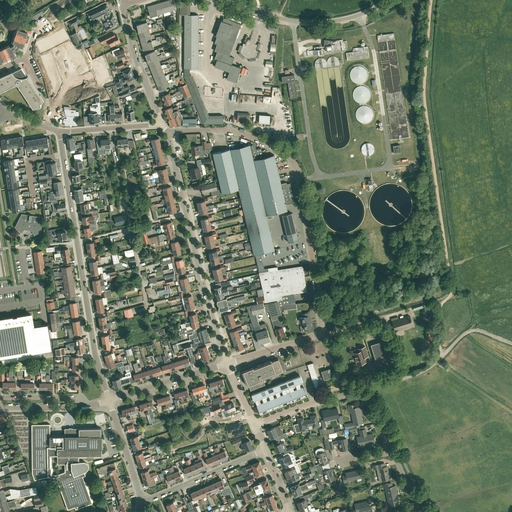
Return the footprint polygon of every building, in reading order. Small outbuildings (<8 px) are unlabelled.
[(173,0),(169,0),(166,1),(169,11),(176,9),(173,0)] [(169,11),(166,1),(160,3),(163,13),(169,11)] [(160,3),(154,4),(157,15),(163,13),(160,3)] [(88,16),(88,17),(90,23),(102,17),(101,16),(105,14),(106,17),(108,21),(107,22),(109,25),(106,27),(104,28),(105,29),(106,31),(115,27),(115,26),(118,24),(118,25),(118,24),(113,14),(112,14),(111,15),(109,12),(110,12),(110,11),(107,5),(107,4),(106,4),(100,8),(98,9),(88,13),(88,14),(89,16),(88,17),(88,16)] [(157,15),(154,4),(147,6),(150,17),(157,15)] [(198,33),(198,15),(184,15),(184,68),(198,68),(198,40),(200,40),(200,33),(198,33)] [(75,18),(68,22),(70,26),(77,23),(80,21),(78,17),(75,18)] [(215,59),(217,59),(214,66),(229,72),(226,79),(236,82),(241,68),(232,65),(234,58),(229,56),(241,24),(224,18),(222,21),(221,21),(216,36),(217,36),(215,43),(217,44),(215,51),(217,52),(215,59)] [(138,31),(148,29),(147,22),(136,25),(138,31)] [(32,30),(19,26),(13,43),(14,43),(14,45),(10,46),(10,45),(0,49),(0,62),(1,62),(1,61),(14,54),(13,52),(19,49),(20,45),(22,46),(27,32),(31,33),(32,30)] [(59,28),(56,29),(62,42),(69,39),(64,30),(61,31),(59,28)] [(51,36),(51,37),(55,46),(56,45),(62,42),(56,29),(52,31),(54,35),(51,36)] [(148,29),(138,31),(140,38),(150,35),(148,29)] [(80,41),(76,34),(77,33),(76,30),(70,33),(71,36),(75,43),(76,46),(82,43),(81,40),(80,41)] [(102,44),(108,41),(111,47),(120,42),(116,34),(115,35),(113,32),(99,38),(102,44)] [(44,33),(41,35),(48,49),(48,50),(55,46),(54,46),(55,46),(51,37),(50,37),(47,39),(44,33)] [(40,42),(37,43),(42,52),(48,49),(41,35),(38,37),(38,38),(40,42)] [(152,42),(150,35),(140,38),(141,44),(152,42)] [(96,38),(89,41),(84,44),(86,47),(97,42),(96,38)] [(321,49),(312,50),(307,51),(307,56),(313,55),(320,54),(320,55),(323,55),(323,54),(325,54),(326,53),(345,50),(347,47),(346,40),(342,41),(341,40),(340,40),(340,41),(335,41),(328,40),(328,45),(325,46),(326,47),(322,48),(322,46),(321,46),(321,49)] [(70,42),(65,45),(69,54),(75,51),(70,42)] [(152,42),(141,44),(143,51),(153,48),(152,42)] [(347,60),(369,57),(367,46),(353,48),(353,50),(352,50),(353,52),(346,53),(347,60)] [(124,55),(125,55),(123,49),(120,50),(119,47),(112,50),(113,54),(113,56),(117,55),(118,57),(122,56),(122,57),(124,56),(125,56),(124,55)] [(69,54),(72,61),(85,54),(83,51),(79,53),(78,50),(75,51),(69,54)] [(157,57),(155,51),(145,55),(147,61),(157,57)] [(41,61),(39,62),(40,65),(42,65),(44,64),(54,60),(51,53),(42,57),(43,60),(41,61)] [(85,54),(72,61),(75,67),(84,62),(83,60),(87,58),(85,54)] [(157,57),(147,61),(150,67),(160,63),(157,57)] [(102,58),(93,61),(95,68),(108,63),(107,60),(103,61),(102,58)] [(43,67),(41,68),(43,72),(56,67),(54,60),(44,64),(45,67),(43,67)] [(84,62),(75,67),(78,73),(87,69),(86,66),(90,64),(88,60),(84,62)] [(108,63),(95,68),(97,75),(107,72),(106,72),(105,68),(110,67),(108,63)] [(162,69),(160,63),(150,67),(152,73),(162,69)] [(56,67),(43,72),(44,75),(46,75),(48,74),(49,77),(58,73),(59,73),(56,66),(56,67)] [(116,69),(117,72),(122,70),(123,71),(124,74),(121,75),(121,74),(118,75),(118,76),(119,78),(132,73),(131,68),(129,69),(125,70),(123,66),(116,69)] [(0,92),(16,85),(18,85),(33,108),(41,106),(41,103),(43,102),(43,101),(44,100),(40,94),(39,95),(27,77),(28,76),(27,77),(21,68),(13,73),(12,72),(13,73),(0,79),(0,92)] [(162,69),(152,73),(155,80),(165,75),(162,69)] [(107,72),(97,75),(97,76),(100,83),(113,79),(112,75),(108,76),(107,73),(107,72)] [(48,80),(46,81),(48,85),(61,80),(59,73),(58,73),(49,77),(50,80),(48,80)] [(134,78),(132,73),(119,78),(114,80),(115,84),(123,81),(123,82),(127,80),(127,81),(128,82),(131,81),(131,79),(134,78)] [(297,98),(294,74),(281,76),(282,83),(287,82),(290,99),(297,98)] [(167,82),(165,75),(155,80),(157,86),(167,82)] [(95,79),(88,81),(93,95),(97,93),(95,89),(98,88),(95,79)] [(61,80),(48,85),(49,89),(51,88),(53,87),(54,90),(60,88),(64,87),(61,80)] [(82,84),(85,93),(88,92),(90,96),(93,95),(88,81),(82,84)] [(167,82),(157,86),(160,92),(170,88),(167,82)] [(82,83),(75,86),(80,99),(84,98),(82,94),(85,93),(82,84),(82,83)] [(189,91),(186,84),(180,87),(182,93),(189,91)] [(75,86),(68,89),(69,92),(70,92),(72,98),(75,97),(76,101),(80,99),(75,86)] [(54,90),(50,91),(51,94),(53,93),(54,96),(55,98),(58,99),(58,100),(59,100),(60,101),(64,93),(62,92),(60,88),(54,90)] [(129,89),(124,91),(120,93),(121,97),(131,94),(129,89)] [(64,93),(60,101),(61,101),(62,102),(62,101),(65,103),(68,102),(71,101),(71,103),(74,102),(72,98),(70,92),(69,92),(66,93),(65,93),(64,93)] [(174,96),(163,101),(165,106),(173,102),(176,101),(175,98),(177,98),(176,95),(174,96)] [(191,97),(189,98),(184,100),(186,106),(194,103),(191,97)] [(99,106),(98,103),(93,104),(93,108),(91,108),(91,113),(90,113),(90,122),(98,122),(98,114),(101,113),(100,106),(99,106)] [(116,121),(115,112),(115,105),(115,104),(109,105),(109,113),(105,113),(105,121),(116,121)] [(64,125),(76,126),(77,119),(78,119),(79,111),(76,111),(76,109),(64,109),(64,125)] [(178,110),(166,115),(168,119),(181,114),(180,114),(178,110)] [(249,114),(237,113),(237,121),(249,122),(249,114)] [(181,114),(168,119),(171,127),(180,123),(183,123),(183,126),(187,126),(188,126),(188,119),(183,120),(181,114)] [(260,114),(259,122),(270,124),(271,115),(260,114)] [(53,153),(51,141),(48,141),(47,137),(42,138),(43,147),(43,148),(48,147),(49,154),(53,153)] [(68,151),(75,150),(74,142),(73,142),(72,138),(66,139),(67,146),(68,146),(68,151)] [(90,138),(90,139),(86,140),(88,147),(86,148),(87,157),(92,156),(93,156),(93,154),(92,151),(94,150),(95,149),(94,147),(95,147),(93,139),(92,139),(92,138),(90,138)] [(153,146),(160,145),(159,138),(152,140),(152,139),(147,140),(147,143),(152,142),(153,146)] [(99,155),(101,154),(105,154),(110,153),(110,149),(112,149),(111,144),(109,144),(109,139),(101,140),(102,147),(97,147),(99,155)] [(128,141),(128,139),(117,140),(118,147),(129,146),(130,149),(135,148),(133,140),(128,141)] [(202,142),(202,145),(191,146),(192,155),(199,154),(199,156),(204,156),(203,149),(206,149),(206,141),(202,142)] [(211,159),(212,163),(215,162),(216,166),(222,193),(238,189),(240,194),(254,255),(274,250),(266,215),(287,210),(286,204),(294,202),(290,183),(287,184),(287,182),(281,184),(274,155),(263,158),(261,148),(256,149),(255,146),(255,145),(254,145),(254,144),(253,144),(252,144),(209,154),(210,159),(211,159)] [(74,162),(75,170),(83,169),(82,161),(81,154),(74,155),(75,161),(74,162)] [(163,156),(156,158),(157,163),(152,164),(153,167),(158,166),(158,165),(165,163),(163,156)] [(211,159),(210,159),(202,161),(203,165),(211,163),(212,167),(216,166),(215,162),(212,163),(211,159)] [(47,164),(48,169),(56,168),(56,162),(53,163),(52,160),(45,161),(46,164),(47,164)] [(190,169),(191,173),(190,174),(191,177),(192,177),(192,178),(201,176),(201,175),(203,174),(202,170),(201,165),(198,165),(198,167),(190,169)] [(56,168),(48,169),(49,178),(55,177),(55,174),(57,173),(56,168)] [(154,173),(152,174),(153,178),(155,178),(156,177),(160,177),(168,175),(166,168),(159,170),(159,169),(154,170),(154,173)] [(156,177),(155,178),(157,182),(157,185),(162,184),(162,183),(169,181),(168,175),(160,177),(156,177)] [(209,183),(202,185),(203,188),(197,189),(195,190),(197,196),(207,193),(207,190),(211,189),(209,183)] [(164,195),(165,195),(172,193),(170,186),(163,188),(163,187),(158,188),(159,191),(163,190),(164,195)] [(89,191),(88,188),(82,189),(74,190),(75,196),(83,194),(86,194),(83,194),(82,192),(89,191)] [(164,199),(161,199),(162,202),(160,202),(173,199),(172,193),(165,195),(166,198),(164,199)] [(198,208),(206,206),(205,202),(208,201),(208,198),(204,199),(204,200),(197,202),(198,208)] [(61,200),(58,201),(57,200),(52,201),(54,212),(59,211),(59,210),(66,209),(66,208),(66,207),(66,206),(65,205),(65,203),(61,203),(61,200)] [(98,210),(94,210),(94,208),(89,209),(88,203),(80,204),(82,213),(89,212),(89,215),(98,213),(98,210)] [(213,212),(212,209),(209,210),(208,209),(214,207),(213,204),(206,206),(198,208),(200,214),(207,212),(208,214),(213,212)] [(174,205),(167,207),(168,211),(164,213),(164,215),(169,214),(169,213),(176,212),(175,205),(174,205)] [(98,213),(89,215),(89,216),(83,217),(82,217),(83,224),(90,223),(94,222),(93,217),(99,216),(98,213)] [(42,231),(39,217),(22,214),(15,227),(21,233),(25,228),(31,229),(34,235),(42,231)] [(125,223),(123,215),(114,218),(116,226),(125,223)] [(208,217),(203,218),(201,219),(202,225),(210,223),(209,219),(212,218),(212,215),(208,216),(208,217)] [(165,233),(174,230),(171,222),(163,224),(165,233)] [(89,227),(89,228),(84,228),(85,236),(91,235),(90,231),(92,231),(91,230),(97,229),(96,226),(89,227)] [(162,234),(159,235),(161,242),(164,241),(163,239),(175,236),(174,230),(165,233),(165,235),(162,235),(162,234)] [(62,231),(54,232),(54,236),(58,235),(59,240),(66,238),(65,232),(62,232),(62,231)] [(206,242),(214,240),(213,235),(216,235),(216,232),(212,232),(212,234),(205,236),(206,242)] [(173,249),(179,247),(178,241),(171,242),(173,249)] [(179,247),(173,249),(174,255),(181,254),(179,247)] [(55,257),(69,255),(68,248),(62,249),(63,252),(54,254),(55,257)] [(210,258),(218,256),(217,252),(220,251),(220,248),(216,249),(216,251),(209,252),(210,258)] [(94,249),(87,250),(89,257),(95,256),(95,255),(96,255),(97,258),(100,257),(100,255),(99,255),(99,253),(95,254),(94,249)] [(36,268),(44,267),(41,251),(34,252),(36,268)] [(171,262),(171,259),(161,261),(162,265),(172,262),(173,265),(173,268),(184,265),(182,259),(174,261),(175,261),(171,262)] [(173,268),(175,275),(178,274),(179,274),(185,272),(184,265),(173,268)] [(226,266),(224,267),(223,265),(220,266),(220,267),(213,269),(214,275),(222,273),(223,273),(225,272),(224,270),(227,269),(226,266)] [(57,274),(59,274),(72,272),(71,266),(61,268),(62,271),(58,272),(58,271),(57,271),(57,270),(54,271),(54,274),(57,274)] [(264,296),(265,302),(265,304),(277,301),(279,308),(283,306),(286,305),(295,304),(294,294),(307,292),(303,266),(277,270),(277,267),(268,268),(268,271),(264,272),(259,273),(262,289),(264,296)] [(103,272),(102,267),(98,267),(90,268),(92,275),(98,274),(99,274),(100,276),(103,276),(106,275),(110,274),(116,273),(115,268),(106,270),(106,272),(103,272)] [(223,273),(222,273),(214,275),(215,281),(223,279),(223,280),(227,280),(226,276),(223,277),(222,273),(223,273)] [(100,286),(105,285),(104,279),(106,278),(106,275),(103,276),(100,276),(100,279),(99,279),(92,280),(93,287),(100,286)] [(178,286),(182,285),(188,284),(187,277),(179,279),(177,280),(178,286)] [(188,284),(182,285),(183,292),(190,290),(188,284)] [(106,292),(102,292),(103,295),(106,294),(111,293),(110,289),(106,290),(105,285),(100,286),(93,287),(95,294),(101,293),(101,292),(106,291),(106,292)] [(228,290),(215,293),(215,296),(215,298),(216,297),(216,299),(224,297),(223,294),(228,293),(229,293),(231,293),(237,291),(237,290),(236,288),(233,289),(228,290)] [(185,297),(186,303),(193,302),(191,295),(185,297)] [(127,299),(129,305),(141,301),(140,296),(127,299)] [(224,299),(216,301),(218,306),(230,303),(233,302),(234,302),(237,301),(243,300),(243,296),(234,298),(231,300),(227,301),(226,299),(224,299)] [(265,302),(264,296),(258,297),(256,297),(257,304),(263,302),(265,302)] [(277,301),(265,304),(265,302),(263,302),(265,311),(269,311),(272,321),(273,326),(276,325),(284,322),(282,317),(280,310),(279,308),(277,301)] [(60,311),(64,311),(71,310),(78,308),(78,303),(76,303),(76,302),(70,303),(70,305),(62,306),(63,308),(59,308),(60,311)] [(186,303),(188,310),(194,308),(193,302),(186,303)] [(263,302),(257,304),(246,306),(249,314),(252,322),(252,323),(253,327),(259,325),(256,314),(265,311),(263,302)] [(230,303),(218,306),(219,312),(227,310),(228,309),(228,308),(229,308),(229,307),(228,306),(231,305),(230,303)] [(226,321),(234,319),(232,314),(237,313),(236,310),(231,312),(231,313),(224,315),(226,321)] [(301,315),(302,317),(299,318),(301,326),(300,326),(302,332),(305,331),(304,329),(311,327),(310,323),(311,322),(308,312),(301,315)] [(191,322),(197,320),(196,313),(189,315),(191,322)] [(0,358),(1,358),(2,364),(43,357),(42,352),(52,350),(48,324),(33,326),(31,314),(0,319),(0,358)] [(398,316),(391,318),(392,321),(395,331),(413,326),(410,316),(399,319),(398,316)] [(234,319),(226,321),(228,328),(236,325),(236,326),(241,325),(240,322),(235,323),(234,319)] [(73,321),(73,324),(66,325),(67,329),(70,328),(74,328),(80,327),(80,324),(81,324),(80,320),(79,321),(79,320),(73,321)] [(187,330),(179,332),(180,335),(189,332),(192,332),(191,329),(192,328),(199,327),(197,320),(191,322),(184,323),(185,327),(186,327),(187,330)] [(106,323),(99,324),(100,331),(107,330),(107,325),(110,325),(110,322),(109,323),(106,323)] [(278,328),(275,329),(278,337),(284,336),(283,333),(284,332),(287,332),(285,326),(284,322),(276,325),(278,328)] [(253,327),(255,331),(255,332),(256,335),(258,340),(259,343),(270,340),(267,329),(265,323),(259,325),(253,327)] [(237,329),(230,332),(232,338),(239,336),(238,331),(242,330),(242,327),(237,329)] [(192,333),(193,334),(189,335),(190,339),(192,339),(203,335),(207,334),(206,329),(197,331),(192,333)] [(434,330),(425,330),(425,340),(434,340),(434,330)] [(194,343),(190,344),(190,343),(183,346),(184,350),(187,349),(189,348),(192,348),(195,347),(199,346),(198,342),(200,342),(209,340),(207,334),(203,335),(192,339),(194,343)] [(243,334),(239,336),(232,338),(234,344),(241,342),(244,341),(245,340),(243,334)] [(76,342),(74,342),(72,343),(69,344),(69,347),(83,345),(83,342),(84,342),(83,339),(82,339),(82,338),(75,339),(76,342)] [(387,355),(383,341),(370,344),(375,359),(387,355)] [(241,342),(234,344),(236,351),(243,348),(243,349),(248,347),(247,345),(243,346),(241,342)] [(201,354),(208,352),(206,345),(198,348),(198,350),(197,352),(197,353),(194,354),(193,351),(191,352),(189,348),(187,349),(188,353),(190,358),(194,357),(195,356),(195,357),(198,356),(198,355),(201,354)] [(365,347),(358,349),(359,352),(354,353),(356,359),(355,359),(356,363),(357,363),(357,364),(365,362),(363,355),(367,354),(365,347)] [(171,363),(170,359),(169,360),(168,354),(167,354),(166,349),(164,350),(165,355),(166,357),(167,360),(168,364),(170,371),(177,368),(174,362),(171,363)] [(201,354),(202,357),(201,357),(202,362),(207,361),(206,360),(210,358),(208,352),(201,354)] [(111,353),(104,355),(106,361),(113,359),(111,353)] [(152,355),(149,356),(152,365),(153,368),(155,375),(162,373),(160,366),(157,367),(156,364),(155,364),(154,361),(152,355)] [(167,360),(166,357),(165,355),(162,356),(165,365),(162,366),(164,372),(170,371),(168,364),(167,360)] [(181,360),(183,366),(190,364),(188,358),(181,360)] [(254,369),(253,367),(243,371),(244,374),(243,375),(244,379),(246,378),(247,381),(245,381),(247,385),(248,385),(250,390),(265,384),(262,378),(278,373),(283,371),(278,358),(277,359),(278,360),(275,361),(275,360),(271,361),(271,360),(270,360),(271,361),(268,362),(268,361),(263,363),(264,364),(261,365),(261,364),(257,365),(257,367),(255,367),(255,369),(254,369)] [(118,368),(123,366),(122,361),(114,364),(113,359),(106,361),(107,364),(106,364),(107,367),(108,367),(109,368),(109,370),(118,368)] [(183,366),(181,360),(174,362),(177,368),(183,366)] [(140,365),(138,366),(137,362),(136,363),(142,379),(148,377),(146,371),(141,372),(140,369),(141,368),(140,365)] [(142,379),(136,363),(133,364),(136,374),(133,375),(135,381),(142,379)] [(155,375),(153,368),(146,371),(148,377),(155,375)] [(332,377),(329,368),(321,371),(324,380),(332,377)] [(50,375),(46,375),(46,376),(46,379),(46,383),(46,389),(53,389),(53,383),(55,383),(55,378),(55,371),(52,371),(52,383),(50,383),(50,375)] [(115,388),(116,388),(118,388),(119,387),(122,385),(130,383),(129,378),(132,377),(131,375),(130,372),(126,373),(125,373),(126,376),(127,379),(123,380),(122,377),(120,378),(118,378),(118,379),(112,380),(113,384),(113,385),(114,387),(115,387),(115,388)] [(303,382),(300,375),(295,377),(294,377),(294,378),(292,378),(295,386),(297,389),(299,396),(301,399),(302,399),(301,398),(303,398),(302,395),(306,393),(305,391),(304,386),(301,387),(299,384),(302,383),(302,382),(303,382)] [(295,386),(292,378),(288,380),(286,381),(289,388),(289,389),(290,392),(293,399),(294,402),(295,401),(296,400),(295,398),(299,396),(297,389),(294,390),(293,387),(295,386)] [(217,386),(216,381),(209,383),(211,388),(215,387),(217,394),(220,393),(217,386)] [(289,388),(286,381),(281,383),(281,382),(281,383),(279,384),(282,391),(283,394),(286,401),(287,404),(288,404),(288,403),(289,403),(288,401),(293,399),(290,392),(287,393),(286,390),(289,389),(289,388)] [(201,385),(198,386),(200,392),(202,399),(203,398),(205,398),(204,395),(205,395),(203,391),(206,390),(205,384),(204,385),(203,383),(201,384),(201,385)] [(282,391),(279,384),(275,385),(274,385),(272,386),(275,394),(276,397),(277,397),(279,404),(281,407),(282,407),(281,406),(283,406),(282,403),(286,401),(283,394),(280,395),(279,392),(282,391)] [(194,394),(191,395),(192,397),(195,396),(194,394),(197,393),(200,402),(203,401),(202,399),(200,392),(198,386),(192,388),(193,391),(194,394)] [(275,394),(272,386),(268,388),(267,388),(268,388),(266,389),(269,396),(270,400),(273,407),(274,410),(275,409),(276,408),(275,406),(279,404),(277,397),(276,397),(274,398),(272,395),(275,394)] [(269,396),(266,389),(261,391),(261,390),(261,391),(259,392),(262,399),(263,402),(266,409),(267,412),(268,412),(268,411),(269,411),(268,408),(273,407),(270,400),(267,401),(266,397),(269,396)] [(182,397),(180,392),(174,394),(176,399),(180,398),(182,405),(184,404),(183,401),(182,397)] [(262,399),(259,392),(254,393),(251,395),(254,401),(255,401),(258,410),(260,415),(262,415),(261,414),(263,414),(262,411),(266,409),(263,402),(260,403),(259,400),(262,399)] [(147,408),(148,412),(149,415),(152,414),(150,407),(153,406),(152,401),(145,403),(147,408)] [(219,404),(217,404),(220,410),(221,410),(222,411),(223,410),(226,417),(233,414),(231,410),(235,408),(232,402),(229,404),(228,403),(225,405),(220,407),(219,404)] [(210,405),(199,409),(200,415),(213,410),(214,413),(220,410),(217,404),(211,407),(210,405)] [(348,405),(349,413),(351,413),(354,422),(354,424),(352,425),(344,427),(345,430),(353,428),(359,427),(359,424),(362,423),(359,407),(355,407),(355,404),(348,405)] [(129,414),(131,417),(131,420),(132,420),(134,419),(132,413),(136,412),(135,408),(134,406),(128,408),(129,414)] [(342,415),(339,416),(337,409),(327,411),(327,410),(322,411),(324,420),(321,420),(322,427),(326,426),(325,421),(338,418),(339,423),(344,422),(342,415)] [(319,427),(316,415),(310,416),(311,419),(308,420),(309,425),(312,425),(313,428),(319,427)] [(297,419),(298,423),(294,424),(295,433),(300,432),(299,431),(305,430),(305,429),(309,428),(308,426),(309,425),(308,420),(304,420),(303,417),(297,419)] [(240,426),(239,423),(226,426),(228,432),(233,431),(235,436),(239,434),(240,435),(242,434),(243,433),(246,433),(244,425),(240,426)] [(103,448),(103,440),(102,436),(103,436),(101,436),(101,428),(79,428),(72,428),(72,429),(69,429),(69,428),(65,428),(65,435),(50,435),(50,424),(42,424),(42,425),(40,425),(40,424),(32,424),(32,473),(34,480),(47,477),(56,478),(67,509),(75,507),(75,505),(76,505),(77,505),(79,505),(80,506),(82,505),(84,504),(85,506),(92,503),(84,481),(83,482),(82,477),(85,475),(84,472),(86,471),(87,470),(88,469),(88,467),(88,466),(88,464),(87,463),(86,462),(84,462),(84,461),(79,462),(79,455),(88,455),(88,456),(91,456),(91,455),(101,455),(102,455),(102,448),(103,448)] [(274,427),(272,428),(267,430),(271,438),(279,435),(277,430),(280,429),(279,425),(274,427)] [(361,436),(357,437),(358,444),(368,442),(369,444),(375,443),(374,439),(373,439),(372,434),(366,435),(365,429),(359,430),(361,436)] [(130,438),(132,444),(139,441),(138,438),(137,436),(130,438)] [(333,442),(333,441),(329,443),(330,448),(330,449),(335,448),(334,445),(339,444),(340,450),(347,449),(346,442),(347,442),(346,439),(338,440),(338,441),(333,442)] [(246,448),(246,450),(252,447),(249,440),(243,442),(241,443),(242,446),(241,447),(242,450),(246,448)] [(140,445),(139,441),(132,444),(134,450),(141,447),(140,445)] [(280,443),(277,444),(276,443),(273,444),(274,445),(277,453),(283,450),(281,445),(285,443),(283,441),(279,442),(280,443)] [(166,452),(167,451),(165,444),(159,446),(160,448),(159,448),(160,452),(166,451),(166,452)] [(221,452),(218,446),(216,448),(218,454),(221,460),(227,458),(225,451),(221,452)] [(218,454),(216,448),(213,449),(215,452),(214,452),(215,455),(212,456),(215,463),(221,460),(218,454)] [(316,455),(320,464),(315,465),(317,470),(323,468),(322,464),(329,462),(325,452),(323,448),(322,448),(320,448),(317,449),(315,450),(315,452),(316,455)] [(199,459),(198,459),(199,462),(196,463),(199,470),(205,467),(202,460),(200,454),(198,451),(194,452),(196,456),(197,456),(199,459)] [(144,456),(142,452),(135,454),(137,461),(145,459),(151,457),(150,454),(144,456)] [(284,457),(279,459),(282,466),(287,464),(287,463),(292,461),(288,452),(283,455),(284,457)] [(215,463),(212,456),(206,459),(209,466),(215,463)] [(145,459),(137,461),(139,467),(149,464),(150,466),(159,463),(158,461),(155,462),(155,461),(149,463),(148,460),(151,459),(151,457),(145,459)] [(196,463),(192,465),(189,459),(187,460),(193,473),(199,470),(196,463)] [(185,461),(187,467),(183,469),(186,476),(193,473),(187,460),(185,461)] [(254,470),(261,467),(259,461),(251,464),(252,465),(246,467),(247,470),(253,468),(254,470)] [(8,464),(8,465),(2,467),(3,470),(9,468),(9,467),(15,465),(14,462),(8,464)] [(112,480),(119,478),(114,462),(96,468),(98,474),(109,471),(110,474),(112,480)] [(377,465),(372,466),(373,470),(377,469),(377,470),(379,481),(382,480),(389,479),(387,466),(385,466),(384,463),(377,465)] [(170,467),(171,471),(172,473),(175,480),(182,477),(179,471),(175,472),(172,466),(170,467)] [(318,474),(316,471),(315,466),(311,468),(310,468),(310,470),(311,473),(310,473),(310,474),(311,476),(311,477),(313,476),(318,474)] [(169,472),(165,473),(164,470),(161,471),(164,478),(166,476),(169,483),(175,480),(172,473),(171,471),(170,467),(168,468),(169,472)] [(261,467),(254,470),(255,473),(246,477),(248,482),(255,480),(254,477),(256,476),(264,473),(261,467)] [(296,470),(295,467),(290,468),(290,469),(285,472),(287,477),(294,474),(293,471),(296,470)] [(331,468),(324,471),(323,468),(317,470),(318,475),(320,474),(321,475),(324,474),(326,482),(327,482),(328,485),(330,485),(335,484),(336,482),(335,479),(331,468)] [(151,476),(150,473),(149,474),(148,470),(141,472),(143,479),(150,476),(151,476)] [(362,478),(360,470),(346,473),(346,475),(343,476),(344,483),(348,483),(347,481),(362,478)] [(287,481),(288,480),(289,482),(295,480),(295,481),(299,479),(298,476),(295,477),(294,474),(287,477),(285,478),(287,481)] [(318,474),(313,476),(314,479),(309,481),(311,484),(316,483),(321,481),(318,474)] [(151,476),(150,476),(143,479),(145,485),(152,483),(151,479),(152,478),(151,476)] [(0,486),(2,486),(2,487),(7,485),(7,486),(13,484),(12,477),(5,478),(0,479),(0,486)] [(119,478),(112,480),(107,482),(107,484),(108,484),(110,484),(111,484),(113,484),(114,486),(121,484),(119,478)] [(253,486),(255,489),(256,488),(268,483),(266,478),(259,481),(260,483),(253,486)] [(225,486),(224,486),(221,480),(215,482),(218,489),(222,488),(223,490),(221,491),(223,496),(232,492),(229,487),(226,489),(225,486)] [(218,489),(215,482),(209,485),(213,495),(215,494),(216,493),(215,491),(218,489)] [(247,482),(239,484),(236,484),(240,494),(243,493),(242,488),(249,487),(247,482)] [(268,483),(256,488),(255,489),(256,493),(263,490),(263,491),(270,488),(268,483)] [(395,485),(392,486),(391,483),(382,485),(383,488),(385,488),(389,506),(398,504),(398,503),(399,503),(398,497),(397,497),(395,489),(396,489),(395,485)] [(121,484),(114,486),(108,488),(109,491),(115,489),(116,492),(123,490),(121,484)] [(213,495),(209,485),(203,488),(206,495),(210,493),(211,495),(213,495)] [(306,486),(292,491),(294,496),(302,493),(301,491),(308,488),(307,486),(306,486)] [(0,500),(7,498),(8,497),(8,499),(37,494),(36,487),(21,489),(11,488),(8,489),(6,489),(6,490),(4,490),(0,489),(0,500)] [(206,495),(203,488),(197,490),(201,500),(203,499),(202,496),(206,495)] [(123,490),(116,492),(114,493),(115,496),(117,495),(118,498),(125,496),(123,490)] [(201,500),(197,490),(190,493),(193,499),(191,500),(193,503),(199,501),(201,500)] [(243,493),(240,494),(244,503),(248,501),(251,500),(253,500),(252,498),(248,499),(246,492),(243,493)] [(303,496),(305,499),(297,502),(299,508),(305,506),(307,505),(310,504),(309,500),(308,501),(307,498),(311,496),(310,493),(303,496)] [(272,494),(265,497),(268,503),(275,500),(272,494)] [(125,496),(118,498),(115,499),(117,505),(127,502),(125,496)] [(16,505),(15,501),(15,500),(10,501),(10,502),(7,502),(7,500),(0,502),(0,507),(1,511),(3,511),(10,510),(9,508),(10,508),(9,507),(11,506),(11,507),(16,505)] [(275,500),(268,503),(270,509),(277,507),(275,500)] [(371,509),(369,501),(354,504),(356,511),(359,511),(360,511),(371,509)] [(127,502),(117,505),(119,511),(129,508),(127,502)] [(177,504),(175,505),(173,502),(166,505),(169,511),(176,508),(178,507),(177,504)]
